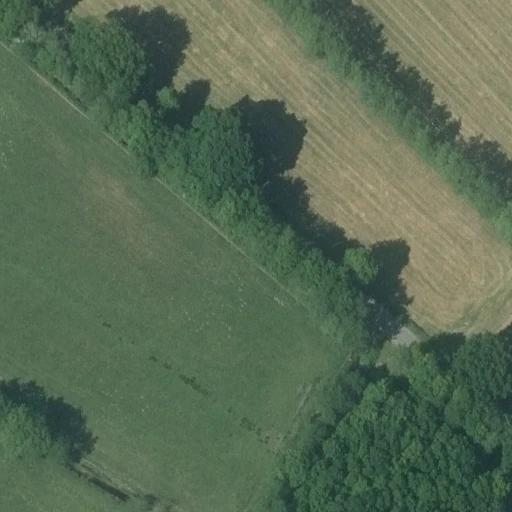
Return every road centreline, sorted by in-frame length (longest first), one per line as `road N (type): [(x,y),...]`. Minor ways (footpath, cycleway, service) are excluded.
road 1 (tertiary): [(511,429),(16,0)]
road 2 (unknown): [(305,511),(392,328)]
